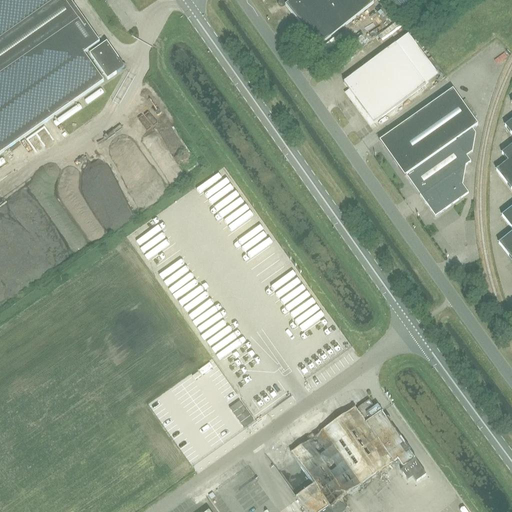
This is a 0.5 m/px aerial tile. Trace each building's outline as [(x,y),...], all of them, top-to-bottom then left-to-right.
[(100,43),(69,0),(0,0),(0,154),(104,82),(84,54),(100,43)] [(281,0),(316,44),(319,47),(374,3),(371,0),(281,0)] [(121,65),(122,64),(107,43),(90,55),(108,80),(121,71),(120,70),(121,65)] [(343,83),(349,91),(349,92),(352,97),(350,98),(349,98),(370,127),(426,86),(395,45),(343,83)] [(508,55),(498,62),(502,67),(511,59),(508,55)] [(467,156),(472,152),(476,134),(472,129),(478,125),(453,90),(390,134),(379,141),(397,167),(398,167),(404,176),(405,175),(406,176),(409,180),(420,196),(426,204),(435,217),(469,193),(463,185),(466,166),(471,162),(467,156)] [(511,102),(511,103),(511,104),(511,120),(505,126),(511,135),(511,145),(502,154),(508,161),(496,171),(511,190),(511,207),(502,216),(511,229),(511,232),(498,244),(511,260),(511,102)] [(55,123),(48,128),(54,136),(61,130),(55,123)] [(272,401),(262,408),(266,413),(275,406),(272,401)] [(240,402),(230,409),(244,429),(254,422),(240,402)] [(373,404),(345,423),(384,479),(412,459),(373,404)]
